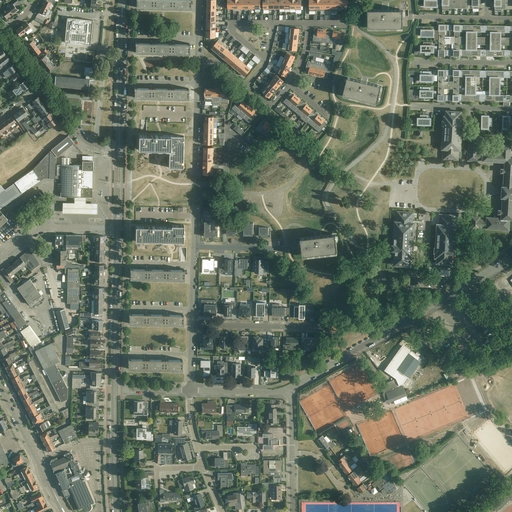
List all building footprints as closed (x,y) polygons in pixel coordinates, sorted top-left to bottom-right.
[(17,0),(13,4),(7,8),(11,14),(17,10),(16,9),(23,4),(17,0)] [(55,1),(53,0),(46,0),(46,1),(45,0),(44,0),(42,6),(48,9),(51,3),(53,4),(54,2),(57,4),(58,2),(55,1)] [(96,0),(84,0),(84,7),(95,9),(99,9),(99,4),(97,4),(97,3),(96,3),(96,2),(96,0)] [(172,0),(154,0),(154,8),(159,8),(163,8),(164,8),(167,8),(172,8),(172,0)] [(190,0),(172,0),(172,8),(177,8),(182,8),(183,8),(186,8),(190,9),(190,0)] [(368,10),(368,27),(403,27),(403,10),(405,10),(405,2),(378,2),(378,10),(368,10)] [(36,17),(44,20),(45,17),(46,16),(47,17),(50,10),(48,9),(42,6),(39,12),(36,17)] [(11,14),(7,8),(2,13),(6,18),(11,14)] [(81,19),(80,19),(67,18),(65,32),(64,42),(73,43),(81,44),(90,45),(93,20),(83,19),(81,19)] [(26,22),(21,26),(25,32),(31,28),(26,22)] [(439,25),(439,40),(449,40),(449,37),(445,37),(445,31),(447,31),(447,25),(439,25)] [(460,25),(452,25),(452,31),(454,31),(454,37),(449,37),(449,40),(460,40),(460,37),(460,32),(460,30),(460,25)] [(472,25),(463,25),(463,30),(460,30),(460,32),(467,32),(467,37),(460,37),(460,40),(467,41),(472,41),(472,25)] [(481,25),(472,25),(472,41),(484,41),(484,37),(477,37),(477,32),(484,32),(484,30),(481,30),(481,25)] [(496,26),(487,25),(487,30),(484,30),(484,32),(491,32),(491,37),(484,37),(484,41),(491,41),(496,41),(496,26)] [(25,32),(21,26),(15,31),(20,36),(25,32)] [(434,37),(434,30),(432,30),(432,26),(424,26),(424,30),(421,30),(421,34),(421,36),(423,36),(434,37)] [(505,26),(496,26),(496,41),(508,41),(508,38),(501,37),(501,33),(508,33),(508,31),(505,31),(505,26)] [(313,41),(321,42),(322,29),(318,29),(318,30),(314,30),(313,41)] [(321,42),(328,43),(330,31),(326,31),(326,30),(322,29),(321,42)] [(328,43),(336,44),(338,31),(333,31),(333,32),(330,31),(328,43)] [(342,32),(338,31),(336,44),(344,45),(345,33),(342,33),(342,32)] [(32,37),(26,42),(28,44),(27,45),(31,51),(36,46),(32,41),(34,40),(32,37)] [(211,48),(216,52),(223,43),(219,39),(213,46),(213,45),(212,46),(212,47),(211,48)] [(449,40),(439,40),(439,56),(447,56),(447,50),(445,50),(445,44),(449,44),(449,40)] [(460,40),(449,40),(449,44),(454,44),(454,50),(452,50),(452,56),(460,56),(460,51),(460,49),(460,44),(460,40)] [(472,41),(467,41),(460,40),(460,44),(467,44),(467,49),(460,49),(460,51),(462,51),(462,56),(471,56),(472,41)] [(484,41),(472,41),(471,56),(480,56),(480,51),(483,52),(483,49),(476,49),(476,44),(484,45),(484,41)] [(496,41),(491,41),(484,41),(484,45),(491,45),(491,50),(483,49),(483,52),(486,52),(486,56),(495,57),(496,41)] [(508,41),(496,41),(495,57),(504,57),(504,52),(507,52),(507,50),(500,50),(500,45),(508,45),(508,41)] [(135,42),(135,53),(139,53),(148,53),(153,53),(153,43),(136,43),(136,42),(135,42)] [(423,42),(423,45),(421,45),(421,50),(421,52),(423,52),(425,52),(425,54),(430,54),(430,52),(434,52),(434,45),(432,45),(432,42),(423,42)] [(171,44),(153,43),(153,53),(157,53),(166,53),(171,54),(171,44)] [(189,43),(189,44),(171,44),(171,54),(176,54),(185,54),(189,54),(189,43)] [(223,43),(216,52),(220,55),(226,48),(227,46),(223,43)] [(41,52),(36,46),(31,51),(35,56),(41,52)] [(226,48),(220,55),(224,59),(230,52),(226,48)] [(230,52),(224,59),(228,62),(234,55),(230,52)] [(287,52),(284,58),(293,61),(295,56),(287,52)] [(10,60),(6,55),(0,59),(0,72),(6,67),(4,64),(10,60)] [(50,61),(46,55),(39,61),(43,67),(49,62),(50,61)] [(234,55),(228,62),(232,66),(238,58),(234,55)] [(238,58),(232,66),(236,69),(242,62),(238,58)] [(293,61),(284,58),(282,62),(291,66),(293,61)] [(312,75),(316,60),(315,60),(315,63),(307,61),(305,72),(308,73),(308,74),(312,75)] [(323,62),(316,60),(312,75),(316,76),(317,75),(320,76),(319,77),(320,77),(323,62)] [(53,68),(49,62),(43,67),(44,67),(43,68),(44,69),(45,69),(47,72),(49,71),(51,73),(57,68),(55,65),(53,68)] [(242,62),(236,69),(240,73),(247,65),(242,62)] [(280,67),(289,71),(291,66),(282,62),(280,67)] [(323,62),(320,77),(324,78),(324,77),(328,78),(331,65),(323,64),(323,62)] [(10,64),(6,67),(0,72),(0,78),(9,72),(10,75),(17,69),(13,65),(11,66),(10,64)] [(247,65),(240,73),(245,76),(251,69),(247,65)] [(88,67),(85,67),(84,75),(86,75),(85,79),(60,76),(55,76),(54,85),(84,89),(83,96),(90,97),(91,83),(90,83),(90,81),(89,80),(90,76),(92,76),(93,68),(88,67)] [(286,76),(289,71),(280,67),(279,67),(276,72),(286,76)] [(379,77),(352,70),(351,78),(347,77),(343,94),(377,102),(381,85),(377,84),(379,77)] [(438,70),(438,85),(449,85),(449,82),(444,82),(444,76),(446,76),(446,70),(438,70)] [(453,82),(449,82),(449,85),(459,85),(459,77),(459,75),(459,70),(451,70),(451,76),(453,76),(453,82)] [(462,75),(459,75),(459,77),(466,77),(466,86),(471,86),(471,70),(462,70),(462,75)] [(480,70),(471,70),(471,86),(476,86),(476,77),(483,77),(483,75),(480,75),(480,70)] [(486,75),(483,75),(483,77),(490,77),(490,86),(495,86),(495,71),(486,70),(486,75)] [(422,81),(433,81),(433,75),(431,75),(431,71),(423,71),(423,74),(420,74),(420,79),(420,81),(422,81)] [(504,71),(495,71),(495,86),(500,86),(500,78),(507,78),(507,76),(504,76),(504,71)] [(276,75),(273,79),(280,85),(284,81),(276,75)] [(273,79),(269,83),(277,89),(280,85),(273,79)] [(17,87),(10,92),(15,97),(21,92),(21,91),(22,90),(23,91),(29,86),(25,80),(19,85),(19,86),(17,87)] [(269,83),(266,87),(273,93),(277,89),(269,83)] [(449,85),(438,85),(438,101),(446,101),(446,95),(444,95),(444,89),(449,89),(449,85)] [(459,85),(449,85),(449,89),(453,89),(453,95),(451,95),(451,101),(459,101),(459,96),(459,94),(459,85)] [(269,98),(273,93),(266,87),(264,86),(260,90),(269,98)] [(471,86),(466,86),(466,94),(459,94),(459,96),(462,96),(462,101),(471,101),(471,86)] [(476,86),(471,86),(471,101),(480,101),(480,96),(483,97),(483,94),(476,94),(476,86)] [(495,86),(490,86),(490,95),(483,94),(483,97),(486,97),(486,101),(495,102),(495,86)] [(500,86),(495,86),(495,102),(504,102),(504,97),(507,97),(507,95),(500,95),(500,86)] [(134,87),(134,88),(134,97),(147,98),(152,98),(152,88),(135,88),(135,87),(134,87)] [(433,97),(433,90),(431,90),(431,87),(423,87),(422,90),(420,90),(420,95),(420,97),(422,97),(424,97),(424,99),(429,99),(429,97),(433,97)] [(170,89),(152,88),(152,98),(156,98),(165,98),(170,98),(170,89)] [(188,99),(188,88),(188,89),(170,89),(170,98),(175,99),(184,99),(188,99)] [(205,101),(212,102),(213,102),(213,89),(213,90),(209,90),(210,89),(205,89),(205,88),(205,92),(204,92),(204,93),(205,93),(204,97),(205,97),(205,101)] [(221,104),(221,103),(220,103),(221,89),(216,89),(216,90),(213,90),(213,89),(213,102),(212,102),(212,104),(221,104)] [(220,103),(221,103),(229,103),(229,91),(225,90),(225,89),(221,89),(220,103)] [(283,102),(289,107),(295,101),(297,97),(294,95),(293,95),(291,93),(283,102)] [(42,102),(38,97),(32,101),(34,104),(32,106),(33,108),(36,106),(42,102)] [(289,107),(295,112),(301,106),(303,103),(300,101),(301,100),(297,97),(295,101),(289,107)] [(245,105),(246,104),(243,101),(242,102),(239,99),(232,108),(238,113),(245,105)] [(45,106),(42,102),(36,106),(39,111),(45,106)] [(300,118),(307,111),(309,107),(306,105),(305,106),(303,103),(301,106),(295,112),(301,117),(300,118)] [(238,113),(244,118),(252,109),(249,106),(248,107),(245,105),(238,113)] [(49,111),(45,106),(39,111),(42,114),(41,115),(40,115),(36,118),(37,121),(38,122),(41,119),(44,117),(43,116),(49,111)] [(307,111),(300,118),(306,123),(313,116),(315,113),(312,111),(313,110),(309,107),(307,111)] [(28,114),(23,108),(18,112),(23,118),(28,114)] [(252,109),(244,118),(250,124),(257,115),(255,112),(252,109)] [(444,149),(443,159),(458,160),(458,150),(460,150),(462,127),(463,127),(463,122),(460,121),(461,112),(446,111),(446,116),(444,116),(444,120),(443,120),(442,126),(443,126),(442,149),(444,149)] [(23,118),(18,112),(13,115),(18,122),(23,118)] [(54,117),(50,112),(44,117),(41,119),(43,122),(41,123),(42,126),(54,117)] [(313,116),(306,123),(307,123),(307,122),(313,127),(319,121),(321,117),(318,115),(317,116),(315,113),(313,116)] [(418,122),(418,125),(419,125),(430,125),(431,118),(429,118),(429,115),(420,115),(420,118),(418,118),(418,122)] [(489,117),(489,116),(482,115),(482,127),(482,128),(484,128),(488,128),(489,126),(492,126),(492,118),(489,117)] [(511,117),(510,118),(510,116),(503,116),(503,127),(503,129),(505,129),(509,129),(510,126),(511,126),(511,117)] [(16,122),(12,117),(6,120),(11,126),(16,122)] [(319,121),(313,127),(319,132),(327,124),(324,121),(325,120),(321,117),(319,121)] [(58,122),(54,118),(42,127),(38,131),(34,134),(36,136),(48,126),(50,128),(58,123),(58,122)] [(256,128),(262,133),(270,124),(266,121),(266,122),(263,119),(256,128)] [(11,126),(6,120),(1,124),(6,130),(11,126)] [(273,126),(270,124),(262,133),(268,138),(275,130),(272,127),(273,126)] [(74,143),(68,136),(51,150),(57,157),(74,143)] [(486,228),(509,230),(509,219),(511,219),(511,158),(510,158),(510,146),(502,145),(501,153),(478,152),(479,149),(480,138),(469,137),(468,160),(476,161),(476,160),(505,162),(505,169),(503,168),(503,169),(501,169),(501,172),(505,172),(504,184),(503,184),(503,186),(502,189),(502,192),(502,200),(503,201),(502,210),(499,210),(498,213),(502,214),(502,218),(487,217),(487,220),(480,219),(480,217),(472,217),(471,229),(479,230),(479,227),(486,228)] [(56,157),(50,151),(32,170),(40,180),(43,178),(44,178),(55,178),(55,175),(56,157)] [(82,156),(82,161),(82,166),(81,165),(62,165),(61,176),(55,175),(55,178),(61,179),(61,196),(61,197),(74,197),(86,197),(92,197),(92,193),(92,189),(92,188),(91,188),(92,170),(92,156),(84,156),(82,156)] [(40,180),(32,170),(14,182),(15,183),(22,193),(34,184),(35,183),(40,180)] [(0,208),(1,208),(22,193),(15,183),(5,190),(0,184),(0,208)] [(86,197),(74,197),(74,201),(74,203),(69,203),(64,203),(63,203),(62,213),(64,213),(69,213),(76,213),(83,213),(90,213),(95,213),(97,213),(97,203),(95,203),(90,203),(86,203),(86,201),(86,197)] [(393,245),(393,246),(392,250),(395,250),(394,264),(409,265),(410,256),(412,256),(412,251),(413,251),(413,246),(412,246),(414,223),(412,223),(412,213),(398,212),(397,222),(395,222),(394,245),(393,245)] [(437,263),(452,264),(452,254),(455,254),(456,249),(454,249),(455,240),(456,225),(454,225),(455,215),(440,215),(439,224),(437,224),(436,247),(435,247),(434,253),(437,253),(437,263)] [(205,222),(205,237),(220,237),(220,222),(215,222),(215,231),(210,231),(211,222),(205,222)] [(331,226),(303,230),(304,233),(304,237),(301,238),(303,255),(338,251),(336,234),(332,234),(331,226)] [(55,235),(55,240),(55,244),(66,244),(66,239),(63,239),(63,235),(55,235)] [(81,235),(66,235),(63,235),(63,239),(66,239),(66,244),(66,250),(81,250),(81,235)] [(60,250),(55,250),(54,264),(59,264),(64,264),(72,265),(72,263),(65,261),(66,250),(60,250)] [(20,258),(15,262),(20,268),(21,269),(24,266),(25,267),(27,266),(24,262),(23,261),(20,258)] [(28,258),(26,259),(23,261),(24,262),(27,266),(30,271),(35,267),(33,265),(31,263),(30,260),(28,258)] [(203,259),(202,273),(210,273),(210,270),(214,270),(214,267),(218,267),(218,260),(215,260),(215,258),(211,258),(211,260),(209,260),(209,259),(203,259)] [(219,266),(219,273),(222,273),(222,272),(225,272),(225,275),(232,275),(232,260),(232,259),(229,259),(225,259),(225,266),(222,266),(219,266)] [(235,264),(235,275),(242,276),(242,268),(248,269),(248,266),(249,266),(249,263),(248,263),(248,259),(239,259),(239,260),(239,264),(235,264)] [(253,262),(253,269),(255,269),(255,272),(263,273),(263,269),(265,269),(265,270),(269,270),(269,261),(265,261),(265,263),(264,263),(264,260),(255,259),(255,262),(253,262)] [(20,268),(15,262),(10,266),(15,272),(20,268)] [(65,265),(65,268),(65,272),(68,272),(67,303),(79,304),(80,269),(81,269),(81,265),(65,265)] [(15,272),(10,266),(5,270),(10,276),(13,274),(14,274),(16,273),(15,272)] [(5,270),(3,268),(0,270),(11,283),(13,282),(14,281),(10,276),(5,270)] [(130,268),(130,278),(148,279),(148,269),(130,269),(131,268),(130,268)] [(166,270),(148,269),(148,279),(166,279),(166,270)] [(184,269),(184,270),(166,270),(166,279),(184,280),(184,269)] [(429,279),(415,278),(415,286),(428,287),(429,279)] [(30,279),(26,282),(17,288),(29,305),(41,296),(30,279)] [(0,299),(2,302),(8,311),(15,321),(14,322),(20,331),(28,325),(12,302),(4,291),(4,290),(0,292),(0,299)] [(202,299),(201,309),(205,309),(205,314),(212,315),(212,316),(212,315),(217,315),(217,313),(220,313),(220,307),(217,307),(217,304),(205,303),(205,300),(206,300),(202,299)] [(8,311),(2,302),(0,303),(0,311),(2,314),(8,311)] [(235,308),(235,302),(225,302),(224,315),(232,315),(232,308),(235,308)] [(265,316),(265,315),(268,315),(268,308),(265,308),(265,302),(257,302),(257,311),(256,315),(254,315),(254,316),(259,316),(259,317),(259,316),(265,316)] [(240,315),(240,316),(240,315),(243,316),(243,317),(244,317),(247,317),(247,316),(250,316),(250,315),(250,308),(246,308),(246,307),(246,304),(242,304),(242,303),(240,303),(240,307),(240,308),(240,315)] [(272,304),(272,316),(279,316),(279,314),(285,314),(285,307),(279,307),(279,304),(272,304)] [(294,316),(294,317),(299,318),(305,318),(305,317),(319,317),(314,310),(313,311),(310,307),(305,307),(305,305),(299,305),(299,306),(294,306),(294,316)] [(64,310),(56,312),(61,331),(69,329),(64,310)] [(129,313),(129,323),(147,324),(147,314),(129,314),(129,313)] [(165,315),(147,314),(147,324),(165,324),(165,315)] [(183,314),(183,315),(165,315),(165,324),(183,325),(183,314)] [(91,329),(97,330),(102,330),(102,320),(92,320),(92,322),(91,322),(91,329)] [(91,333),(90,337),(96,337),(96,338),(100,338),(100,332),(96,332),(96,330),(97,330),(91,329),(88,329),(88,333),(91,333)] [(8,335),(7,332),(0,335),(0,342),(1,342),(5,340),(3,338),(6,336),(8,335)] [(201,343),(201,350),(204,350),(204,347),(212,347),(213,336),(212,336),(212,335),(208,335),(208,336),(207,336),(207,337),(204,337),(204,343),(201,343)] [(223,336),(220,336),(220,342),(219,342),(219,346),(220,346),(220,347),(227,347),(234,348),(234,339),(230,339),(230,340),(228,340),(228,335),(223,335),(223,336)] [(240,336),(239,343),(239,350),(248,350),(248,337),(240,336)] [(266,351),(266,345),(263,345),(263,338),(260,338),(260,337),(259,337),(259,336),(255,336),(255,337),(254,337),(254,348),(263,349),(263,351),(266,351)] [(90,346),(95,346),(100,346),(100,340),(96,340),(96,338),(96,337),(90,337),(88,337),(88,340),(90,340),(90,346)] [(267,340),(267,349),(273,349),(273,347),(280,347),(280,337),(273,337),(273,339),(272,339),(272,338),(272,340),(267,340)] [(286,345),(298,346),(299,338),(294,338),(292,338),(291,338),(287,338),(286,345)] [(301,343),(301,349),(305,349),(306,349),(307,350),(321,343),(321,338),(305,338),(305,343),(301,343)] [(3,345),(1,342),(0,342),(0,349),(12,343),(14,342),(13,340),(3,345)] [(51,343),(35,351),(44,369),(55,363),(60,361),(58,357),(61,355),(54,341),(51,343)] [(13,345),(12,343),(0,349),(0,356),(7,353),(5,349),(13,345)] [(90,350),(90,356),(96,356),(96,357),(100,357),(100,351),(93,350),(93,348),(90,348),(90,350)] [(396,378),(396,379),(399,385),(401,382),(403,383),(406,379),(407,380),(423,358),(419,356),(420,354),(417,351),(415,353),(411,350),(407,356),(403,353),(400,358),(402,359),(395,368),(400,372),(396,378)] [(8,357),(5,358),(1,360),(1,361),(1,360),(4,365),(13,361),(11,358),(16,356),(14,352),(7,356),(8,357)] [(79,362),(79,368),(101,368),(101,362),(99,362),(100,359),(96,359),(96,357),(96,356),(90,356),(86,356),(86,359),(84,359),(84,362),(79,362)] [(128,358),(128,369),(146,369),(146,359),(128,359),(128,358)] [(164,360),(146,359),(146,369),(164,369),(164,360)] [(182,359),(182,360),(164,360),(164,369),(182,370),(182,359)] [(210,361),(202,360),(201,366),(204,366),(204,375),(210,376),(210,361)] [(217,376),(224,376),(224,368),(227,368),(228,362),(224,362),(224,365),(218,365),(217,376)] [(13,363),(10,364),(6,367),(5,368),(8,372),(18,367),(22,365),(21,363),(17,365),(17,366),(15,367),(13,363)] [(58,369),(55,363),(44,369),(47,374),(58,369)] [(236,363),(232,363),(232,376),(236,376),(236,377),(237,377),(237,376),(240,376),(241,363),(237,363),(236,363)] [(264,377),(268,377),(277,377),(277,373),(278,365),(274,365),(271,365),(271,370),(269,370),(264,370),(264,377)] [(20,372),(18,367),(8,372),(10,378),(20,373),(20,372)] [(67,388),(58,369),(47,374),(61,402),(67,399),(67,388)] [(37,380),(37,379),(42,377),(40,373),(35,375),(34,375),(31,376),(34,382),(37,380)] [(18,375),(15,376),(11,379),(14,384),(21,380),(18,375)] [(28,381),(27,378),(24,379),(25,381),(24,380),(21,382),(21,381),(14,385),(17,390),(24,387),(27,385),(25,382),(28,381)] [(84,378),(72,378),(72,388),(80,388),(81,381),(84,381),(84,378)] [(90,385),(90,388),(96,388),(96,385),(101,385),(100,385),(100,381),(101,381),(101,379),(89,378),(88,381),(91,381),(91,385),(90,385)] [(399,385),(396,379),(388,382),(390,388),(399,385)] [(390,388),(388,382),(388,383),(384,386),(386,392),(389,399),(393,401),(407,395),(403,386),(400,387),(399,385),(390,388)] [(24,387),(17,390),(19,396),(27,392),(32,389),(31,387),(26,390),(24,387)] [(86,388),(86,396),(96,396),(96,394),(99,394),(99,388),(96,388),(90,388),(86,388)] [(31,392),(28,394),(27,392),(19,396),(22,400),(32,395),(32,396),(37,393),(38,393),(36,391),(31,393),(31,392)] [(96,396),(86,396),(86,404),(99,404),(99,399),(96,399),(96,396)] [(30,398),(27,399),(22,401),(25,406),(27,405),(32,403),(30,398)] [(42,398),(32,403),(27,405),(25,406),(27,412),(36,407),(34,404),(43,400),(42,398)] [(159,403),(159,406),(159,412),(178,412),(178,403),(173,403),(172,404),(165,404),(165,403),(164,400),(160,400),(160,403),(159,403)] [(134,411),(139,411),(144,411),(144,415),(147,415),(147,408),(142,408),(142,401),(134,401),(134,405),(134,410),(134,411)] [(202,412),(206,412),(206,411),(215,412),(215,402),(210,401),(210,404),(202,404),(202,408),(202,412)] [(99,404),(86,404),(86,412),(95,412),(95,409),(99,410),(99,404)] [(51,407),(51,406),(50,405),(42,409),(40,411),(40,410),(37,411),(36,408),(32,410),(28,412),(31,418),(43,412),(51,407)] [(231,410),(231,416),(234,416),(234,412),(245,412),(249,412),(249,406),(245,406),(245,405),(241,405),(234,405),(231,405),(231,410)] [(267,405),(267,409),(268,409),(269,418),(267,418),(267,425),(273,424),(273,422),(276,422),(276,418),(276,413),(276,408),(274,408),(274,405),(267,405)] [(53,412),(49,414),(49,413),(44,415),(43,412),(31,418),(34,424),(35,425),(51,416),(51,417),(55,415),(53,412)] [(95,412),(86,412),(86,420),(98,420),(99,415),(95,415),(95,412)] [(38,432),(50,426),(47,421),(35,427),(38,432)] [(178,421),(171,421),(171,427),(174,427),(174,434),(181,434),(182,421),(179,421),(178,421)] [(88,435),(93,435),(98,435),(98,423),(88,422),(88,435)] [(71,440),(77,437),(71,424),(58,431),(64,443),(68,441),(70,440),(71,440)] [(248,427),(237,427),(237,435),(243,435),(246,435),(252,435),(252,432),(256,433),(256,424),(249,424),(248,427)] [(137,425),(137,430),(139,430),(139,432),(136,432),(136,439),(141,439),(142,439),(142,437),(146,437),(146,440),(153,441),(153,434),(151,434),(151,431),(146,431),(146,425),(142,425),(142,428),(137,428),(137,425)] [(222,425),(217,425),(217,431),(205,431),(202,431),(202,436),(205,436),(206,439),(219,439),(219,436),(222,436),(222,431),(222,425)] [(40,436),(42,441),(50,437),(48,433),(50,432),(49,431),(40,435),(40,436)] [(42,441),(45,446),(53,442),(52,440),(55,438),(54,437),(55,436),(56,438),(59,436),(57,433),(55,434),(56,434),(55,435),(50,437),(42,441)] [(263,445),(263,450),(270,450),(273,450),(273,445),(279,445),(279,440),(273,440),(273,434),(262,434),(263,438),(268,438),(268,445),(263,445)] [(323,436),(322,436),(317,440),(325,449),(329,446),(331,449),(336,445),(335,444),(337,443),(335,441),(333,443),(331,440),(328,442),(323,436)] [(185,438),(175,438),(175,446),(177,446),(179,452),(181,458),(181,460),(187,459),(187,460),(188,459),(190,458),(187,449),(189,448),(187,443),(185,444),(185,438)] [(339,443),(343,449),(347,446),(343,440),(339,443)] [(53,442),(45,446),(48,452),(55,448),(53,442)] [(171,447),(171,444),(158,444),(158,452),(167,452),(167,453),(171,453),(170,454),(170,456),(171,457),(174,457),(173,448),(171,448),(171,447)] [(142,450),(139,450),(134,450),(135,461),(139,461),(139,462),(139,466),(145,466),(145,462),(142,463),(142,461),(142,450)] [(64,457),(58,460),(57,457),(55,458),(52,459),(51,460),(50,462),(50,463),(50,464),(53,471),(54,471),(55,474),(58,482),(59,484),(65,497),(72,494),(73,496),(78,507),(79,510),(83,508),(83,509),(84,510),(85,511),(86,511),(87,511),(88,511),(89,511),(89,510),(90,510),(91,509),(91,508),(92,508),(92,507),(92,506),(92,505),(91,504),(95,503),(94,500),(94,501),(86,480),(85,479),(86,479),(85,477),(84,477),(82,472),(82,471),(81,469),(81,468),(78,469),(76,462),(77,462),(78,462),(78,461),(76,462),(75,460),(73,455),(72,454),(71,453),(70,452),(69,452),(68,453),(65,454),(63,454),(64,457)] [(231,452),(227,452),(223,452),(223,458),(215,458),(215,462),(216,462),(216,466),(215,466),(215,467),(217,467),(218,467),(223,467),(223,461),(227,461),(227,460),(227,458),(231,458),(231,452)] [(20,454),(16,457),(11,459),(13,464),(11,465),(13,467),(23,460),(23,459),(23,458),(22,457),(20,454)] [(338,464),(342,469),(354,460),(352,458),(347,462),(345,459),(338,464)] [(263,461),(263,469),(263,473),(263,474),(269,474),(269,475),(273,475),(278,475),(278,472),(280,472),(280,460),(263,460),(263,461)] [(342,469),(346,474),(353,469),(357,466),(355,463),(356,463),(354,460),(342,469)] [(241,463),(241,468),(241,473),(241,476),(248,476),(248,473),(255,473),(255,475),(258,475),(258,471),(258,466),(255,466),(255,465),(250,465),(250,466),(246,466),(246,463),(241,463)] [(30,472),(27,466),(20,470),(21,472),(17,475),(14,476),(15,479),(18,477),(30,472)] [(363,472),(361,470),(356,474),(354,471),(351,473),(347,476),(351,481),(363,472)] [(382,477),(381,478),(382,479),(379,481),(377,480),(374,482),(372,484),(375,487),(377,485),(383,493),(385,494),(387,494),(389,494),(391,493),(393,492),(395,491),(396,489),(397,488),(391,481),(392,480),(384,470),(380,473),(382,477)] [(33,477),(30,472),(18,477),(19,480),(24,477),(25,481),(33,477)] [(154,475),(154,472),(141,472),(141,477),(136,477),(136,488),(145,487),(145,488),(148,488),(149,488),(149,487),(149,484),(148,484),(148,475),(154,475)] [(367,477),(363,472),(351,481),(355,486),(359,483),(362,481),(367,477)] [(232,473),(222,473),(217,473),(218,473),(218,477),(220,477),(221,486),(227,486),(227,480),(232,480),(233,480),(233,476),(232,476),(232,473)] [(182,479),(178,481),(177,480),(177,481),(179,487),(184,486),(186,491),(193,489),(192,484),(195,483),(194,480),(193,478),(192,476),(188,477),(188,478),(182,480),(182,479)] [(36,483),(33,477),(25,481),(27,484),(22,486),(22,487),(19,488),(20,491),(36,483)] [(374,482),(372,480),(365,485),(363,483),(361,485),(357,488),(360,493),(371,484),(372,484),(374,482)] [(38,488),(36,483),(20,491),(22,493),(30,489),(31,492),(38,488)] [(271,486),(272,486),(272,494),(271,494),(271,498),(275,498),(275,499),(276,499),(281,499),(281,498),(280,498),(280,492),(280,491),(279,491),(279,489),(281,489),(281,486),(271,486)] [(503,490),(499,493),(494,498),(496,500),(498,498),(504,505),(511,497),(511,487),(505,492),(503,490)] [(163,489),(160,489),(160,502),(164,502),(164,501),(177,500),(177,501),(181,501),(180,495),(178,495),(177,493),(163,493),(163,489)] [(254,492),(247,492),(247,499),(249,499),(249,500),(250,500),(250,502),(255,502),(255,497),(258,497),(258,501),(265,501),(265,496),(265,491),(258,491),(258,492),(254,492)] [(43,497),(40,492),(28,498),(29,501),(31,500),(32,503),(43,497)] [(195,492),(192,493),(186,495),(187,498),(193,496),(197,507),(199,506),(200,507),(201,506),(204,505),(203,501),(201,501),(200,498),(201,497),(200,494),(196,495),(195,492)] [(240,497),(240,492),(233,493),(233,495),(227,496),(228,503),(229,506),(235,505),(235,504),(236,504),(237,509),(241,509),(241,504),(240,497)] [(46,503),(43,497),(32,503),(27,505),(28,507),(32,506),(37,504),(38,506),(46,503)] [(150,497),(144,498),(142,499),(142,503),(141,503),(137,503),(138,507),(137,507),(137,511),(147,511),(146,506),(149,505),(148,502),(150,502),(150,497)] [(498,498),(496,500),(491,505),(496,511),(504,505),(498,498)] [(40,511),(48,508),(46,503),(38,506),(39,509),(35,511),(34,511),(40,511)]
